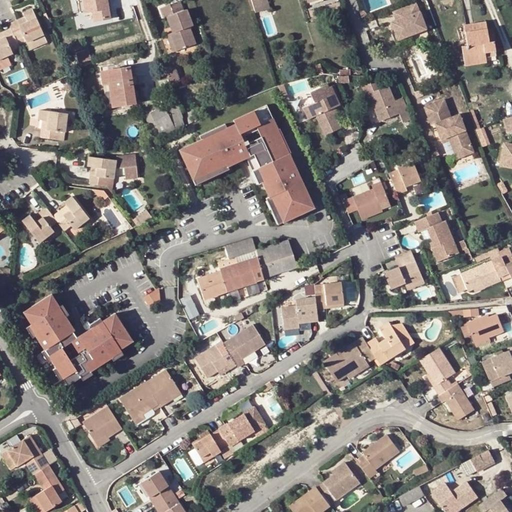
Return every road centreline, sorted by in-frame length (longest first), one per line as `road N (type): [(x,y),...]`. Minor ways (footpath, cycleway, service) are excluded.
road 1 (residential): [(85,485),(354,325),(364,310),(363,260),(329,177),(356,160)]
road 2 (residential): [(245,511),(380,418),(402,417),(448,438),(511,427)]
